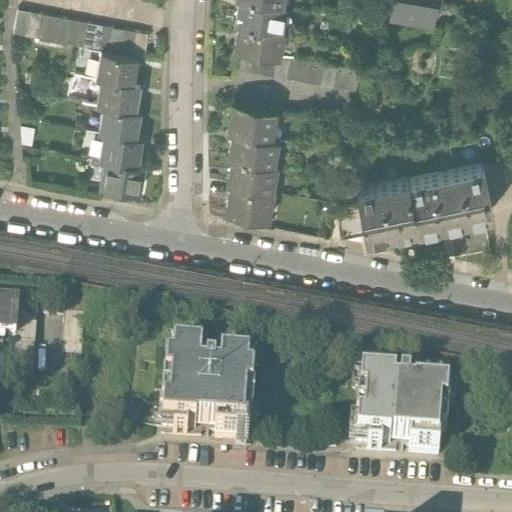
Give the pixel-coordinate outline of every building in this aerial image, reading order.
[(279,1),(274,0),(237,0),(236,8),(234,19),(235,19),(237,20),(278,27),(282,2),(279,1)] [(384,0),(382,13),(435,23),(439,0),(384,0)] [(147,29),(19,7),(13,30),(84,43),(100,46),(142,54),(145,54),(147,29)] [(278,27),(237,20),(234,35),(233,45),(239,46),(276,53),(281,27),(278,27)] [(142,54),(100,46),(94,73),(99,75),(137,81),(140,63),(142,54)] [(239,46),(234,70),(236,70),(354,92),(358,68),(276,53),(239,46)] [(137,81),(99,75),(95,101),(101,103),(138,109),(141,90),(142,82),(137,81)] [(274,106),(233,99),(231,113),(228,127),(232,128),(269,134),(274,106)] [(138,109),(101,103),(97,128),(102,129),(139,137),(142,119),(144,110),(138,109)] [(343,151),(346,130),(324,126),(320,147),(343,151)] [(269,134),(232,128),(229,142),(227,156),(230,157),(267,163),(272,135),(269,134)] [(139,137),(102,129),(97,156),(102,157),(141,165),(142,160),(145,143),(145,139),(139,137)] [(141,165),(102,157),(99,183),(141,192),(144,174),(145,166),(141,165)] [(267,163),(230,157),(228,170),(226,185),(228,185),(265,192),(270,164),(267,163)] [(511,157),(480,165),(485,188),(511,182),(511,157)] [(480,165),(437,173),(448,220),(469,216),(490,212),(485,188),(480,165)] [(425,224),(448,220),(437,173),(395,181),(404,228),(425,224)] [(395,181),(376,184),(386,231),(391,231),(402,228),(404,228),(395,181)] [(367,235),(386,231),(376,184),(358,188),(361,200),(367,235)] [(265,192),(228,185),(226,199),(223,214),(264,221),(269,192),(265,192)] [(17,305),(0,303),(0,337),(14,338),(16,313),(17,305)] [(34,344),(36,315),(16,313),(14,338),(14,342),(34,344)] [(83,319),(65,317),(63,355),(80,357),(83,319)] [(31,379),(34,344),(14,342),(11,377),(31,379)] [(162,410),(160,428),(172,428),(172,434),(186,436),(186,429),(194,430),(194,428),(204,429),(214,430),(213,438),(247,440),(248,422),(250,422),(253,394),(251,394),(252,376),(246,375),(247,362),(232,361),(232,359),(230,358),(229,361),(219,360),(218,373),(213,373),(213,367),(204,366),(204,372),(199,372),(200,352),(172,350),(171,363),(165,363),(164,381),(162,381),(160,409),(162,410)] [(394,381),(360,378),(358,396),(356,396),(354,425),(356,425),(355,443),(366,443),(366,449),(380,451),(380,445),(388,445),(389,444),(398,444),(408,445),(407,453),(437,455),(437,437),(443,438),(446,409),(444,409),(446,391),(439,390),(439,389),(437,388),(436,390),(412,388),(412,390),(407,390),(408,382),(399,381),(398,389),(393,389),(394,381)]
